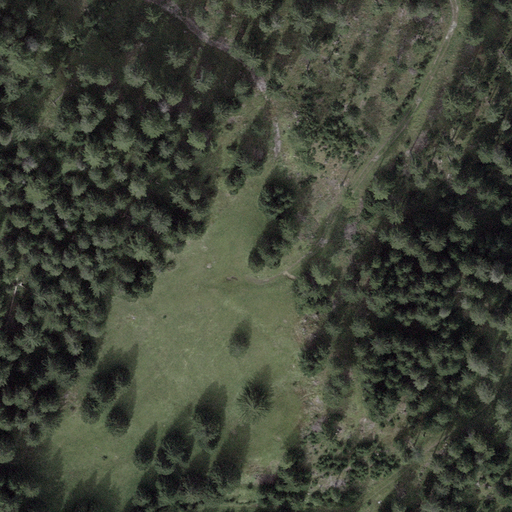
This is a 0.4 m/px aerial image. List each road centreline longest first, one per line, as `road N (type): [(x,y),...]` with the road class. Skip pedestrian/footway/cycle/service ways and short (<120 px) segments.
road 1 (track): [(453,0),(449,50),(383,152),(331,214),(321,244),(267,280)]
road 2 (track): [(511,360),(478,410),(351,510),(331,511)]
road 3 (track): [(330,511),(214,505),(191,511)]
